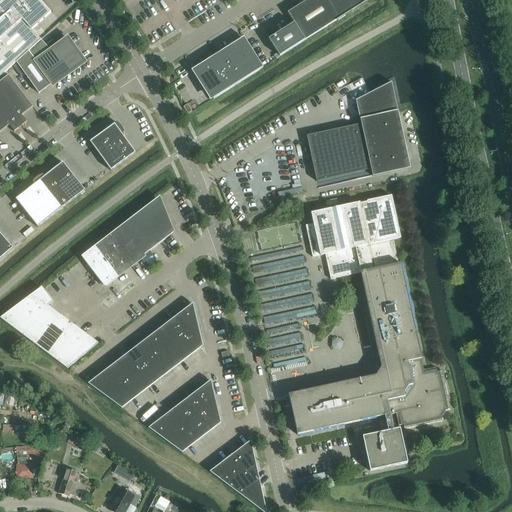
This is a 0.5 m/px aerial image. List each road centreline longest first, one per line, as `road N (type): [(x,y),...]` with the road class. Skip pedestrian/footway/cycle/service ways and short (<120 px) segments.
road 1 (secondary): [(447,0),(511,289)]
road 2 (unclassified): [(264,412),(214,228)]
road 3 (secondary): [(511,185),(474,0)]
road 4 (unclassified): [(0,175),(142,73)]
road 5 (unclassified): [(214,228),(142,73)]
road 6 (unclassified): [(142,73),(257,0)]
